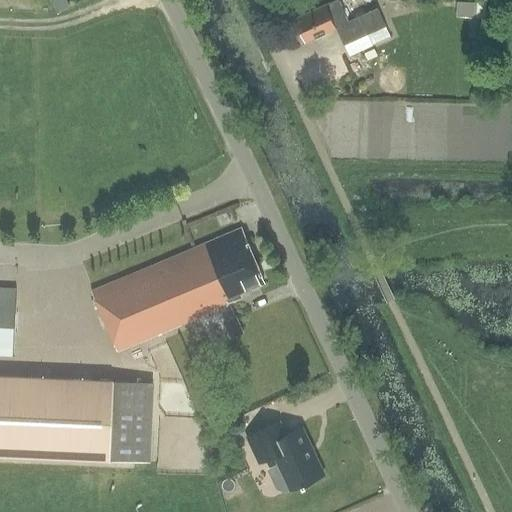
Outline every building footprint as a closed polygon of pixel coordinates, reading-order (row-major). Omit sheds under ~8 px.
[(73,0),(60,0),(63,8),(75,4),(73,0)] [(379,8),(376,10),(348,22),(339,0),(317,8),(294,19),(305,42),(336,27),(336,26),(340,25),(348,43),(358,38),(387,25),(379,8)] [(495,31),(495,19),(493,19),(494,3),(458,2),(458,17),(481,18),(481,31),(495,31)] [(221,310),(220,306),(240,297),(238,293),(263,282),(240,228),(95,291),(120,352),(221,310)] [(0,356),(13,358),(17,289),(0,288),(0,356)] [(245,334),(237,317),(224,323),(232,340),(245,334)] [(0,456),(150,462),(154,383),(0,375),(0,456)] [(274,455),(279,466),(270,471),(278,489),(286,491),(298,485),(299,487),(304,484),(303,483),(322,474),(301,428),(284,435),(278,421),(247,436),(259,462),(274,455)]
